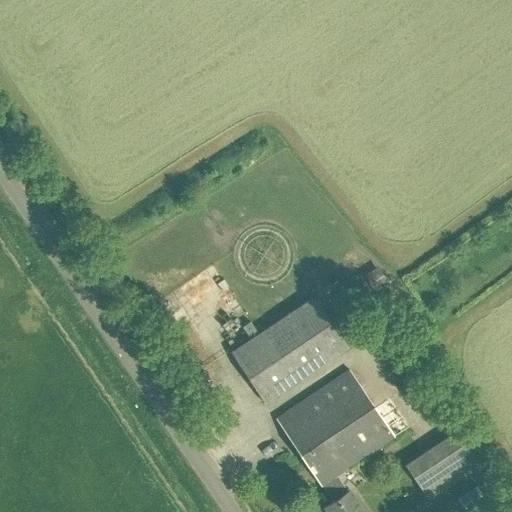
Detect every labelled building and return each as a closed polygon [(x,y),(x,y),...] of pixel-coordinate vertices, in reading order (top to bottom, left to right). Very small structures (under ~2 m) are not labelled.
[(364,275),(374,291),(388,282),(377,266),(364,275)] [(313,296),(229,352),(263,403),(347,347),(313,296)] [(332,499),(323,505),(327,511),(363,511),(344,483),(343,485),(335,474),(392,436),(347,370),(275,418),(320,484),(322,483),(332,499)] [(395,437),(406,432),(400,419),(388,424),(395,437)] [(456,430),(404,464),(428,500),(480,466),(456,430)]
